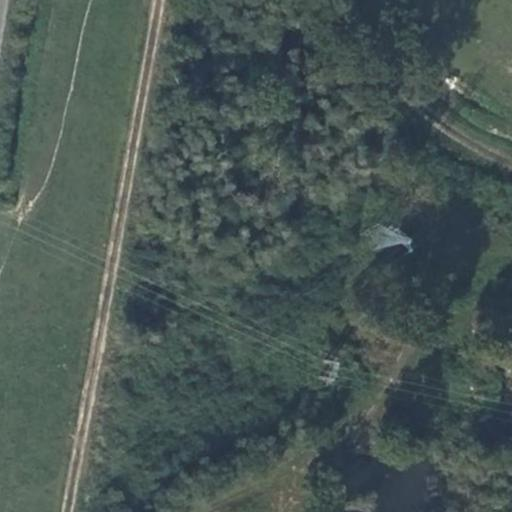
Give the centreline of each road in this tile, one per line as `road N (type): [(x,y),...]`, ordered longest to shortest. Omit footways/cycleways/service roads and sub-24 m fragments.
road 1 (track): [(159,0),(66,511)]
road 2 (track): [(511,172),(457,140),(346,0)]
